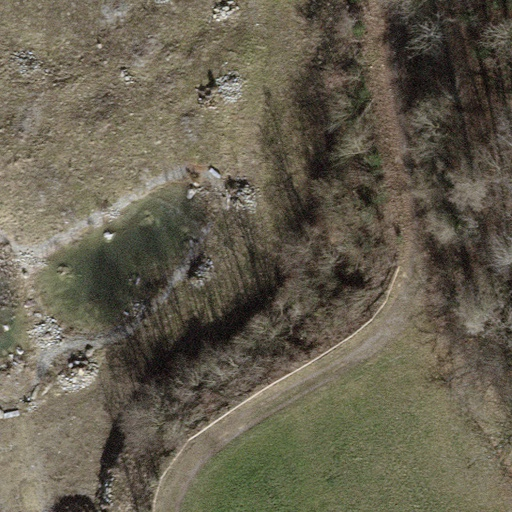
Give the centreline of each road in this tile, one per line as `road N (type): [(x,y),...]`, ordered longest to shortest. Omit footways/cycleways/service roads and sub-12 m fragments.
road 1 (track): [(181,511),(188,474),(270,404),(360,355),(416,300)]
road 2 (track): [(416,300),(431,215),(401,88),(403,0)]
road 3 (track): [(511,446),(416,300)]
